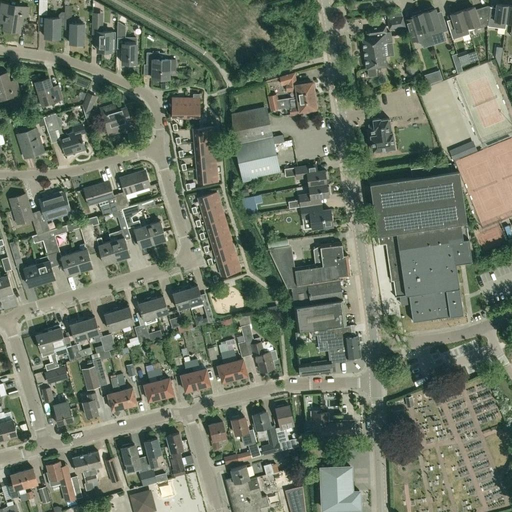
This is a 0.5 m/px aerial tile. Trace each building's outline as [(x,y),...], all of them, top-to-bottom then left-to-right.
[(47,15),(47,0),(39,0),(39,15),(47,15)] [(1,4),(0,12),(0,15),(6,16),(5,24),(4,30),(19,32),(20,25),(21,20),(27,21),(29,8),(23,7),(22,11),(7,9),(8,5),(1,4)] [(505,28),(508,5),(496,4),(494,17),(488,16),(487,25),(487,26),(505,28)] [(474,29),(487,25),(488,16),(490,6),(487,5),(481,7),(484,17),(477,19),(474,9),(473,6),(462,10),(467,27),(468,27),(473,25),(474,29)] [(434,8),(433,9),(432,7),(423,10),(424,11),(423,12),(430,36),(443,32),(447,30),(444,19),(438,21),(435,12),(434,8)] [(430,36),(423,12),(421,12),(421,10),(412,13),(412,15),(411,15),(406,17),(410,30),(413,41),(430,36)] [(470,33),(468,27),(467,27),(462,10),(450,14),(455,27),(449,29),(452,39),(464,36),(464,35),(470,33)] [(402,17),(388,19),(387,19),(389,29),(405,26),(402,17)] [(60,18),(48,18),(46,18),(46,37),(60,38),(60,18)] [(136,64),(137,43),(137,37),(126,37),(126,25),(118,20),(117,31),(117,37),(118,37),(118,38),(118,48),(123,48),(123,63),(136,64)] [(70,43),(83,44),(84,24),(71,23),(70,43)] [(367,68),(368,76),(376,75),(375,67),(385,66),(386,66),(386,65),(383,44),(387,43),(392,42),(391,31),(386,32),(385,26),(367,28),(365,31),(366,34),(369,36),(369,37),(362,38),(361,38),(362,39),(366,68),(366,69),(367,69),(367,68)] [(112,31),(99,31),(98,51),(111,51),(111,50),(115,50),(115,38),(112,38),(112,31)] [(457,54),(461,65),(470,62),(466,51),(457,54)] [(165,53),(147,52),(147,65),(153,65),(152,78),(170,78),(170,70),(175,70),(176,59),(170,59),(165,59),(165,53)] [(297,96),(313,94),(313,90),(315,89),(313,83),(312,83),(311,82),(310,82),(310,80),(294,82),(293,72),(280,77),(282,85),(285,84),(286,91),(296,90),(297,96)] [(0,97),(0,99),(20,93),(16,80),(10,82),(7,73),(0,75),(0,97)] [(43,105),(62,99),(58,86),(52,87),(50,78),(36,82),(43,105)] [(77,78),(75,83),(86,88),(89,82),(77,78)] [(82,107),(83,107),(86,119),(93,121),(97,111),(92,109),(97,96),(87,92),(82,107)] [(187,97),(186,117),(200,117),(201,94),(195,93),(194,97),(187,97)] [(268,96),(270,103),(278,101),(277,100),(276,94),(268,96)] [(297,98),(297,96),(284,99),(284,100),(285,102),(285,106),(289,105),(289,107),(289,108),(290,115),(315,111),(315,108),(316,108),(315,107),(317,106),(316,100),(314,100),(313,95),(297,98)] [(186,117),(187,97),(173,97),(172,117),(186,117)] [(271,110),(279,108),(278,103),(278,101),(270,103),(271,110)] [(133,128),(131,121),(127,108),(115,112),(113,105),(101,109),(110,134),(133,128)] [(283,134),(273,136),(267,106),(233,113),(234,135),(235,141),(235,142),(243,181),(258,178),(258,176),(280,171),(275,144),(285,142),(283,134)] [(48,132),(49,132),(61,128),(56,113),(43,116),(48,132)] [(372,151),(395,147),(393,131),(391,131),(389,118),(380,119),(380,118),(373,119),(374,123),(369,124),(372,151)] [(86,132),(83,124),(72,127),(74,132),(61,137),(66,154),(86,148),(81,134),(86,132)] [(195,141),(215,140),(213,126),(194,127),(195,141)] [(25,158),(44,152),(36,128),(17,134),(25,158)] [(196,155),(216,153),(215,140),(195,141),(196,155)] [(194,155),(193,142),(183,143),(185,156),(194,155)] [(476,151),(472,142),(450,151),(454,161),(476,151)] [(197,168),(217,167),(216,153),(196,155),(197,168)] [(412,177),(370,183),(370,186),(371,193),(379,245),(385,244),(386,250),(391,281),(393,281),(394,284),(395,296),(398,296),(399,296),(401,304),(409,303),(412,321),(433,318),(463,314),(462,308),(459,287),(459,286),(458,283),(455,263),(460,262),(464,261),(471,260),(467,234),(466,222),(461,192),(458,171),(452,172),(450,162),(447,163),(411,168),(410,168),(411,170),(412,177)] [(308,176),(309,185),(327,182),(327,179),(329,178),(327,171),(325,171),(325,170),(318,171),(317,163),(306,164),(306,165),(296,167),(297,178),(301,178),(308,176)] [(217,167),(197,168),(199,182),(218,181),(217,167)] [(124,207),(130,206),(126,193),(150,185),(145,170),(120,178),(125,191),(120,193),(124,207)] [(118,209),(122,208),(124,207),(120,193),(113,194),(109,181),(85,189),(90,204),(108,199),(111,207),(117,205),(118,209)] [(328,186),(327,182),(309,185),(310,193),(303,194),(300,194),(300,199),(301,206),(318,204),(322,203),(321,197),(329,195),(329,194),(331,194),(330,186),(328,186)] [(40,219),(44,232),(48,231),(50,230),(47,219),(65,214),(71,212),(70,207),(65,192),(63,192),(62,190),(54,193),(54,195),(40,199),(43,209),(46,218),(40,219)] [(203,210),(222,205),(218,192),(199,197),(203,210)] [(40,219),(37,211),(32,213),(26,194),(11,198),(18,223),(33,218),(35,224),(38,234),(44,232),(40,219)] [(137,204),(139,210),(156,205),(154,198),(137,204)] [(318,204),(301,206),(303,218),(311,217),(313,228),(333,225),(331,209),(323,210),(322,203),(318,204)] [(130,213),(139,210),(137,204),(130,206),(124,207),(122,208),(127,224),(128,225),(133,223),(130,213)] [(207,223),(226,218),(222,205),(203,210),(207,223)] [(128,225),(127,224),(122,208),(118,209),(116,210),(111,212),(112,215),(113,215),(113,216),(114,216),(115,217),(116,217),(117,216),(118,216),(121,227),(128,225)] [(229,231),(228,224),(226,218),(207,223),(211,236),(229,231)] [(87,225),(86,225),(84,220),(66,225),(68,231),(80,227),(85,243),(92,241),(87,225)] [(166,240),(162,224),(160,221),(148,224),(153,244),(166,240)] [(101,237),(97,239),(92,223),(87,225),(92,241),(97,240),(99,244),(105,264),(118,260),(112,240),(103,243),(101,237)] [(153,244),(148,224),(135,228),(140,248),(153,244)] [(68,231),(66,225),(50,230),(48,231),(54,253),(60,251),(55,235),(68,231)] [(112,240),(118,260),(130,256),(125,237),(122,229),(121,230),(119,231),(118,233),(117,235),(117,237),(118,239),(112,240)] [(54,253),(48,231),(44,232),(38,234),(32,235),(34,243),(43,240),(48,255),(54,253)] [(215,249),(233,244),(229,231),(211,236),(215,249)] [(14,259),(21,257),(16,241),(9,243),(14,259)] [(348,254),(343,255),(343,251),(341,241),(321,243),(321,245),(323,263),(349,260),(348,254)] [(219,262),(237,257),(233,244),(215,249),(219,262)] [(277,269),(293,267),(289,246),(269,249),(268,249),(277,269)] [(74,252),(80,271),(93,267),(87,248),(74,252)] [(67,275),(80,271),(74,252),(61,256),(67,275)] [(5,271),(11,269),(8,257),(1,259),(5,271)] [(237,257),(219,262),(223,275),(241,270),(237,257)] [(42,282),(48,281),(55,278),(49,259),(36,263),(42,282)] [(285,289),(292,288),(297,329),(346,323),(343,299),(340,276),(351,275),(349,260),(323,263),(293,267),(277,269),(285,289)] [(29,286),(42,282),(36,263),(23,267),(29,286)] [(0,276),(0,290),(1,295),(8,293),(9,295),(14,294),(8,274),(0,276)] [(185,287),(191,306),(203,302),(198,285),(192,286),(192,285),(185,287)] [(179,309),(191,306),(185,287),(180,288),(180,290),(174,292),(179,309)] [(150,297),(156,316),(169,312),(164,295),(158,297),(157,295),(150,297)] [(144,320),(156,316),(150,297),(145,299),(146,301),(139,303),(144,320)] [(212,312),(209,304),(204,306),(206,314),(212,312)] [(117,307),(123,326),(135,323),(129,306),(123,307),(123,306),(117,307)] [(110,330),(123,326),(117,307),(111,309),(112,311),(105,313),(110,330)] [(181,315),(175,317),(178,326),(180,333),(185,331),(181,315)] [(88,316),(82,318),(88,337),(94,335),(96,341),(101,340),(105,351),(110,349),(105,335),(101,336),(95,316),(89,318),(88,316)] [(175,317),(169,319),(172,328),(178,326),(175,317)] [(76,341),(88,337),(82,318),(77,320),(77,321),(70,323),(76,341)] [(146,323),(140,325),(145,341),(151,339),(148,332),(146,323)] [(264,352),(261,343),(261,341),(260,341),(259,337),(253,338),(249,324),(241,326),(243,335),(244,341),(251,339),(255,353),(257,361),(258,361),(261,371),(274,368),(272,360),(278,359),(275,349),(274,350),(264,352)] [(139,343),(145,341),(140,325),(134,327),(137,336),(139,343)] [(320,341),(327,340),(329,359),(361,356),(359,336),(356,336),(356,333),(352,333),(351,325),(312,330),(312,335),(319,334),(320,341)] [(48,328),(53,347),(66,344),(61,326),(55,328),(54,327),(48,328)] [(55,352),(53,347),(48,328),(42,330),(43,332),(36,334),(41,351),(43,356),(51,354),(55,352)] [(110,349),(116,348),(112,333),(105,335),(110,349)] [(225,340),(229,356),(235,355),(234,346),(234,344),(235,344),(234,338),(225,340)] [(222,358),(229,356),(225,340),(225,341),(223,341),(223,342),(221,343),(221,344),(219,344),(221,352),(222,358)] [(71,345),(75,358),(81,356),(77,344),(71,345)] [(0,346),(0,359),(3,369),(11,366),(5,345),(0,346)] [(70,360),(75,358),(71,345),(66,347),(70,360)] [(203,350),(206,361),(220,358),(217,346),(203,350)] [(104,371),(101,360),(100,357),(92,359),(94,366),(96,373),(104,371)] [(231,361),(235,378),(248,375),(243,358),(231,361)] [(185,368),(192,366),(191,359),(184,361),(185,368)] [(299,364),(300,375),(332,372),(331,360),(329,360),(299,364)] [(47,370),(59,366),(57,361),(53,362),(45,364),(47,370)] [(222,381),(235,378),(231,361),(218,365),(222,381)] [(135,375),(133,364),(132,363),(126,365),(129,377),(135,375)] [(94,366),(83,369),(88,389),(99,386),(96,373),(94,366)] [(65,367),(46,373),(48,382),(68,376),(65,367)] [(194,371),(198,387),(210,384),(206,368),(194,371)] [(154,369),(147,371),(148,378),(156,376),(154,369)] [(186,391),(198,387),(194,371),(181,374),(186,391)] [(116,374),(117,376),(119,385),(125,383),(124,378),(123,373),(116,374)] [(120,390),(119,385),(117,376),(110,378),(114,392),(108,393),(112,410),(124,406),(120,390)] [(157,381),(161,397),(174,394),(170,377),(157,381)] [(149,400),(161,397),(157,381),(144,384),(149,400)] [(120,390),(124,406),(137,403),(133,387),(126,388),(120,390)] [(53,401),(50,388),(41,390),(44,403),(53,401)] [(88,416),(98,413),(97,407),(100,406),(96,391),(88,393),(90,399),(83,401),(88,416)] [(53,404),(57,424),(73,420),(68,402),(59,405),(59,403),(53,404)] [(289,405),(283,406),(283,404),(276,406),(276,408),(275,408),(280,428),(281,428),(281,429),(283,428),(283,427),(294,424),(289,405)] [(267,431),(270,443),(261,445),(264,455),(281,450),(278,442),(277,442),(276,441),(277,441),(273,425),(269,426),(266,410),(253,414),(257,429),(267,427),(268,430),(267,431)] [(312,420),(314,420),(314,429),(318,429),(318,435),(354,433),(354,420),(348,420),(328,421),(328,412),(321,412),(320,410),(311,410),(312,420)] [(2,412),(0,412),(0,423),(4,438),(18,435),(13,419),(7,421),(4,411),(2,412)] [(244,416),(239,417),(238,415),(231,417),(232,419),(231,419),(235,434),(241,432),(244,445),(248,444),(252,457),(261,455),(253,428),(248,429),(244,416)] [(223,421),(209,424),(213,440),(212,440),(214,448),(220,446),(218,438),(226,436),(223,421)] [(179,432),(166,435),(173,459),(171,459),(174,469),(172,470),(174,476),(185,473),(179,450),(183,448),(179,432)] [(291,448),(289,439),(287,434),(278,437),(281,450),(291,448)] [(157,438),(145,441),(151,466),(158,464),(155,454),(161,452),(157,438)] [(124,454),(122,455),(124,461),(127,473),(135,471),(138,470),(141,469),(140,466),(138,460),(139,459),(138,458),(135,444),(134,444),(129,445),(128,443),(122,445),(123,447),(122,447),(124,454)] [(85,454),(92,481),(97,480),(96,474),(98,474),(96,467),(102,465),(98,451),(85,454)] [(225,464),(238,461),(236,453),(224,457),(225,464)] [(88,482),(92,481),(85,454),(73,457),(77,472),(83,470),(85,477),(86,477),(88,482)] [(60,461),(54,462),(54,460),(47,462),(48,464),(47,464),(49,472),(47,473),(50,487),(61,484),(62,489),(61,489),(65,502),(77,498),(71,477),(70,477),(67,464),(61,465),(60,461)] [(264,465),(266,474),(267,475),(274,473),(274,472),(271,464),(271,463),(264,465)] [(230,468),(234,482),(250,478),(246,464),(230,468)] [(115,466),(107,469),(112,482),(119,480),(115,466)] [(323,509),(360,507),(359,491),(351,491),(350,466),(322,467),(323,509)] [(22,471),(26,486),(38,483),(33,468),(22,471)] [(153,468),(146,469),(150,484),(157,482),(153,468)] [(139,471),(143,485),(150,484),(146,469),(139,471)] [(18,489),(26,486),(22,471),(11,474),(13,484),(8,485),(12,497),(20,494),(18,489)] [(71,477),(77,498),(83,497),(77,475),(71,477)] [(261,511),(260,507),(269,504),(267,495),(262,496),(257,476),(250,478),(234,482),(227,484),(234,511),(261,511)] [(49,497),(48,492),(46,486),(38,488),(41,500),(42,499),(43,503),(50,501),(49,497)] [(305,511),(302,486),(286,490),(292,511),(305,511)] [(133,511),(149,511),(156,510),(151,489),(129,495),(133,511)] [(9,511),(19,511),(16,503),(7,506),(9,511)]
